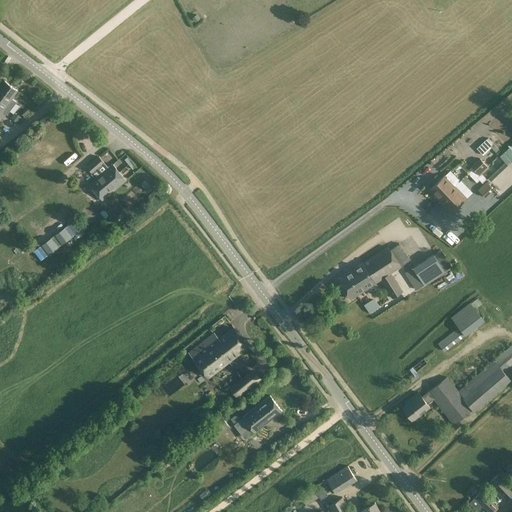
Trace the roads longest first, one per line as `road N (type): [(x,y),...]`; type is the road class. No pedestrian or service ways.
road 1 (tertiary): [(427,511),(166,172),(0,40)]
road 2 (track): [(348,407),(214,511)]
